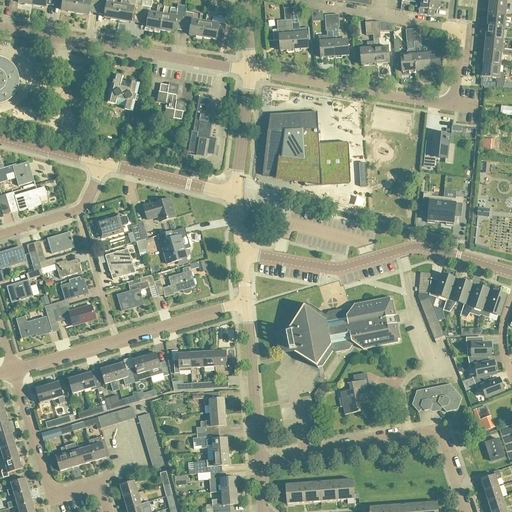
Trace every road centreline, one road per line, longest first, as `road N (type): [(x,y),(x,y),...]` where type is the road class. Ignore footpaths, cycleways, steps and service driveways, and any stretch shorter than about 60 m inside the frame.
road 1 (tertiary): [(511,273),(415,246),(335,268),(241,252)]
road 2 (residential): [(466,511),(440,430),(260,462)]
road 3 (residential): [(250,70),(0,24)]
road 4 (residential): [(13,370),(247,304)]
road 5 (residential): [(452,104),(250,70)]
road 6 (residential): [(107,511),(98,484),(61,494),(47,484),(13,370)]
road 7 (tertiary): [(260,462),(247,304)]
road 8 (tertiary): [(235,196),(101,161)]
road 9 (residential): [(0,235),(77,211),(101,161)]
road 10 (residential): [(235,196),(250,70)]
